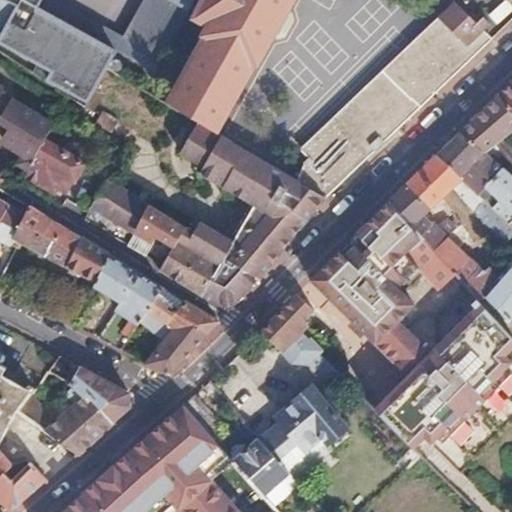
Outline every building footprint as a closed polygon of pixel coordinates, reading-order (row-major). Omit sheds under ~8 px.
[(0,0),(0,34),(4,36),(0,44),(0,46),(38,67),(33,75),(89,105),(110,71),(118,57),(40,15),(45,5),(35,0),(0,0)] [(207,37),(169,106),(198,124),(205,128),(215,134),(253,64),(256,66),(292,0),(162,0),(187,13),(189,8),(198,13),(196,18),(210,26),(204,36),(207,37)] [(491,22),(508,11),(502,0),(484,11),(491,22)] [(448,29),(393,80),(421,109),(424,106),(421,102),(432,92),(435,95),(472,60),(469,56),(479,46),(483,50),(486,47),(478,39),(485,32),(491,26),(484,19),(482,21),(474,13),(470,17),(456,4),(440,20),(448,29)] [(440,20),(306,148),(315,157),(341,185),(378,150),(372,145),(381,136),(387,142),(421,109),(393,80),(448,29),(440,20)] [(485,32),(478,39),(486,47),(493,40),(485,32)] [(479,46),(469,56),(472,60),(483,50),(479,46)] [(511,84),(499,96),(511,112),(511,84)] [(0,124),(13,133),(15,128),(3,121),(13,104),(15,101),(0,91),(0,124)] [(432,92),(421,102),(424,106),(435,95),(432,92)] [(511,112),(499,96),(461,133),(489,157),(494,152),(498,147),(506,156),(511,162),(511,146),(506,139),(511,133),(511,112)] [(13,104),(3,121),(15,128),(13,133),(6,144),(25,156),(19,166),(26,170),(22,176),(26,178),(47,143),(48,144),(56,130),(13,104)] [(295,238),(312,217),(326,200),(298,184),(215,134),(205,128),(198,124),(179,154),(203,169),(198,176),(264,218),(268,221),(295,238)] [(461,133),(437,157),(463,181),(479,197),(504,171),(489,157),(461,133)] [(381,136),(372,145),(378,150),(387,142),(381,136)] [(47,143),(26,178),(55,194),(57,190),(65,176),(75,182),(85,163),(48,144),(47,143)] [(498,147),(494,152),(502,160),(506,156),(498,147)] [(311,166),(298,184),(326,200),(329,197),(326,193),(336,184),(339,187),(341,185),(315,157),(308,164),(311,166)] [(437,157),(422,171),(447,196),(454,189),(463,181),(437,157)] [(422,171),(407,187),(431,212),(447,196),(422,171)] [(504,171),(479,197),(486,203),(509,225),(511,222),(511,177),(509,174),(504,171)] [(65,176),(57,190),(67,196),(75,182),(65,176)] [(463,181),(454,189),(475,215),(486,203),(479,197),(463,181)] [(108,182),(93,208),(138,235),(152,211),(146,207),(108,182)] [(336,184),(326,193),(329,197),(339,187),(336,184)] [(407,187),(389,204),(421,238),(432,228),(424,219),(431,212),(407,187)] [(0,247),(14,254),(16,251),(10,246),(26,215),(0,202),(0,247)] [(486,203),(475,215),(489,231),(505,246),(511,238),(511,227),(509,225),(486,203)] [(384,208),(312,281),(409,380),(388,400),(427,440),(439,429),(444,434),(460,418),(466,423),(488,402),(481,395),(511,365),(511,362),(508,359),(511,354),(511,338),(482,306),(431,354),(399,321),(414,306),(398,289),(418,269),(407,257),(422,239),(421,238),(389,204),(384,208)] [(26,215),(10,246),(16,251),(20,244),(94,284),(111,256),(29,208),(26,215)] [(152,211),(138,235),(155,246),(160,239),(178,250),(182,243),(188,233),(152,211)] [(432,228),(421,238),(422,239),(435,253),(448,240),(461,227),(453,216),(438,231),(433,227),(432,228)] [(264,218),(243,242),(248,245),(257,235),(268,221),(264,218)] [(268,221),(257,235),(284,252),(295,238),(268,221)] [(198,224),(191,235),(263,279),(284,252),(257,235),(248,245),(243,242),(237,249),(198,224)] [(188,233),(182,243),(223,268),(205,296),(237,313),(263,279),(191,235),(188,233)] [(422,239),(407,257),(418,269),(441,294),(457,276),(480,299),(485,276),(448,240),(435,253),(422,239)] [(173,258),(164,271),(205,296),(223,268),(182,243),(178,250),(173,258)] [(167,255),(159,267),(164,271),(173,258),(167,255)] [(111,256),(94,284),(96,285),(95,289),(123,306),(98,341),(121,353),(149,313),(161,296),(165,290),(111,256)] [(488,293),(487,298),(511,324),(511,267),(499,281),(488,293)] [(485,276),(480,299),(481,300),(487,298),(488,293),(499,281),(488,271),(485,276)] [(161,296),(149,313),(157,319),(169,328),(181,310),(161,296)] [(297,296),(261,332),(262,334),(283,353),(284,352),(304,332),(308,329),(303,324),(315,313),(297,296)] [(167,344),(147,367),(160,374),(171,372),(195,349),(218,323),(186,303),(181,310),(169,328),(157,319),(149,331),(167,344)] [(304,332),(284,352),(296,364),(311,360),(318,367),(327,356),(324,353),(304,332)] [(60,358),(50,374),(63,384),(114,423),(131,409),(129,395),(60,358)] [(332,361),(322,371),(333,383),(342,373),(332,361)] [(0,446),(19,413),(31,398),(35,394),(28,390),(25,394),(1,380),(5,373),(0,370),(0,446)] [(31,398),(19,413),(79,458),(116,425),(114,423),(63,384),(57,391),(68,397),(77,406),(54,427),(46,419),(49,416),(31,398)] [(283,420),(262,440),(292,474),(293,475),(347,424),(313,387),(308,386),(294,399),(296,401),(279,416),(283,420)] [(197,396),(186,406),(207,429),(219,418),(197,396)] [(388,400),(378,410),(413,448),(416,451),(427,440),(388,400)] [(107,475),(109,476),(77,504),(75,502),(64,511),(280,511),(266,497),(267,496),(234,460),(207,429),(186,406),(161,430),(159,428),(107,475)] [(378,410),(363,424),(399,462),(413,448),(378,410)] [(241,446),(233,453),(234,460),(267,496),(292,474),(262,440),(251,450),(247,446),(241,446)] [(0,477),(8,470),(12,465),(0,452),(0,477)] [(8,470),(0,477),(0,502),(9,511),(12,511),(45,483),(31,466),(11,484),(7,479),(12,474),(8,470)]
